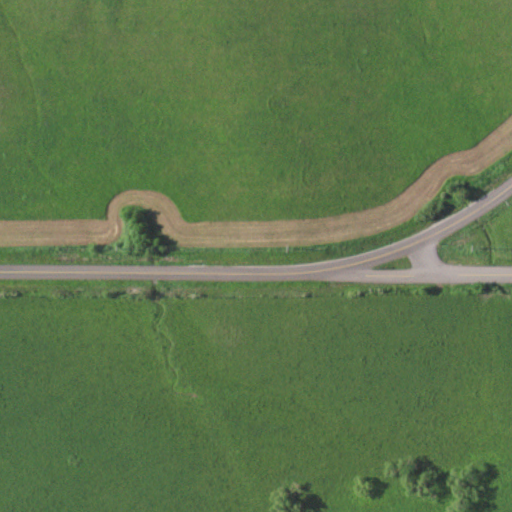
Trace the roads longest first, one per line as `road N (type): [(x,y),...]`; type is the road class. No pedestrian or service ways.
road 1 (secondary): [(0,270),(325,269)]
road 2 (secondary): [(511,185),(401,251),(325,269)]
road 3 (residential): [(325,269),(511,271)]
